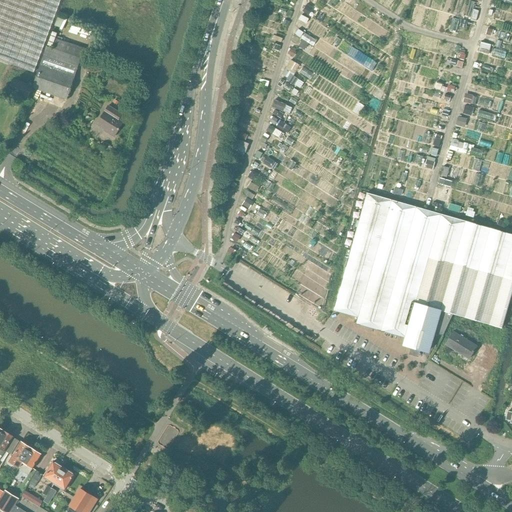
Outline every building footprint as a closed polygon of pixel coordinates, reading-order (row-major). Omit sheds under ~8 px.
[(60,0),(0,0),(0,59),(34,72),(60,0)] [(465,0),(456,0),(453,13),(470,17),(474,3),(465,0)] [(103,33),(97,48),(101,50),(107,34),(103,33)] [(47,46),(40,65),(32,88),(66,100),(84,48),(67,42),(56,38),(52,48),(47,46)] [(494,43),(478,39),(474,55),(490,59),(494,43)] [(7,93),(27,100),(33,86),(13,79),(7,93)] [(123,123),(118,120),(121,114),(108,106),(97,124),(107,131),(106,132),(114,137),(123,123)] [(511,234),(367,193),(333,310),(357,318),(356,324),(406,338),(404,344),(411,346),(411,347),(421,349),(428,351),(433,333),(443,336),(495,351),(501,328),(511,291),(511,234)] [(237,205),(234,216),(247,220),(250,209),(237,205)] [(13,437),(3,431),(0,435),(0,455),(1,456),(13,437)] [(31,448),(21,442),(13,455),(11,454),(6,462),(7,464),(12,467),(14,466),(18,469),(31,448)] [(41,454),(31,448),(18,469),(19,469),(22,470),(22,471),(27,475),(29,474),(41,454)] [(54,483),(63,468),(53,461),(44,476),(54,483)] [(63,468),(54,483),(65,489),(74,475),(63,468)] [(37,471),(31,479),(29,483),(35,486),(42,474),(37,471)] [(46,496),(51,488),(47,486),(43,493),(46,496)] [(51,488),(46,496),(43,501),(47,504),(51,498),(51,499),(56,491),(51,488)] [(69,506),(78,511),(88,511),(97,499),(80,489),(75,497),(69,494),(63,502),(69,506)] [(0,510),(2,511),(10,511),(15,505),(19,500),(4,490),(0,497),(0,510)]
